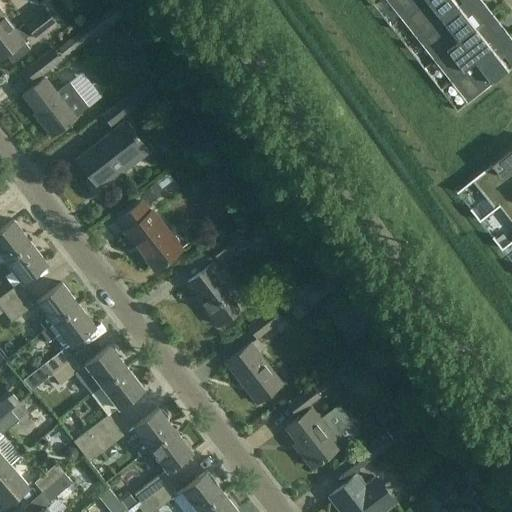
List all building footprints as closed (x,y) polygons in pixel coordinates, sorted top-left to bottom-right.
[(375,0),(383,11),(394,3),(391,0),(375,0)] [(392,0),(404,14),(422,0),(392,0)] [(422,0),(404,14),(421,36),(459,5),(455,0),(422,0)] [(465,0),(459,5),(421,36),(437,57),(476,26),(465,11),(479,0),(465,0)] [(14,29),(0,10),(0,55),(4,53),(11,62),(29,48),(22,39),(31,32),(36,38),(55,24),(41,6),(22,21),(23,22),(14,29)] [(454,78),(493,47),(504,38),(492,24),(498,19),(493,13),(476,26),(437,57),(454,78)] [(85,36),(106,20),(102,14),(80,30),(85,36)] [(63,55),(80,41),(74,34),(57,47),(63,55)] [(511,37),(509,34),(504,38),(493,47),(454,78),(471,99),(510,69),(498,54),(511,42),(511,37)] [(33,79),(59,59),(51,47),(24,68),(33,79)] [(131,73),(150,73),(150,58),(132,57),(131,73)] [(67,81),(54,91),(43,77),(21,93),(41,119),(39,120),(50,135),(74,117),(73,115),(86,106),(67,81)] [(130,100),(146,88),(142,83),(126,95),(130,100)] [(109,124),(131,107),(124,97),(102,114),(109,124)] [(147,149),(124,119),(74,157),(95,185),(128,160),(130,163),(147,149)] [(495,207),(499,204),(511,194),(511,147),(473,178),(495,207)] [(154,183),(143,192),(150,200),(161,192),(154,183)] [(511,220),(511,194),(499,204),(511,220)] [(125,229),(123,230),(152,268),(180,248),(150,209),(148,211),(141,201),(117,218),(125,229)] [(265,209),(259,223),(274,229),(280,215),(265,209)] [(12,219),(0,228),(0,255),(4,260),(29,241),(12,219)] [(218,259),(240,241),(231,230),(209,247),(218,259)] [(45,261),(29,241),(4,260),(0,262),(0,271),(1,273),(5,273),(11,269),(19,281),(45,261)] [(201,299),(198,301),(216,323),(243,302),(210,261),(186,280),(201,299)] [(60,281),(35,301),(45,314),(41,317),(40,323),(44,327),(51,321),(76,302),(60,281)] [(0,306),(3,310),(23,294),(15,284),(0,295),(0,306)] [(10,320),(31,304),(23,294),(3,310),(10,320)] [(44,327),(39,331),(46,340),(58,331),(68,343),(93,323),(76,302),(51,321),(44,327)] [(256,338),(281,318),(272,306),(247,326),(256,338)] [(249,342),(224,362),(255,402),(281,383),(249,342)] [(89,392),(125,365),(109,344),(84,363),(93,375),(82,384),(89,392)] [(64,346),(22,379),(30,389),(51,373),(51,372),(72,356),(64,346)] [(380,350),(365,350),(365,369),(380,369),(380,350)] [(72,356),(51,372),(51,373),(59,383),(80,367),(72,356)] [(125,365),(100,384),(117,406),(142,386),(125,365)] [(294,412),(317,394),(309,384),(286,402),(294,412)] [(0,417),(10,409),(19,401),(11,392),(0,401),(0,417)] [(19,401),(10,409),(17,418),(26,410),(19,401)] [(357,431),(335,403),(318,417),(310,406),(284,425),(302,449),(299,451),(311,467),(357,431)] [(149,447),(174,429),(157,406),(132,426),(142,439),(138,441),(135,450),(138,455),(149,447)] [(0,433),(17,418),(10,409),(0,417),(0,433)] [(80,450),(120,419),(113,409),(72,440),(80,450)] [(88,460),(128,428),(120,419),(80,450),(88,460)] [(190,449),(174,429),(149,447),(165,468),(190,449)] [(341,480),(368,459),(386,444),(378,434),(359,448),(332,469),(341,480)] [(65,451),(64,456),(68,460),(73,460),(77,457),(77,452),(74,448),(69,447),(65,451)] [(0,471),(9,463),(0,452),(0,471)] [(41,490),(62,471),(54,462),(33,481),(41,490)] [(27,484),(9,463),(0,471),(0,499),(4,504),(27,484)] [(194,511),(197,510),(222,490),(206,469),(177,491),(169,481),(142,502),(139,505),(144,511),(149,511),(171,496),(183,511),(194,511)] [(49,499),(70,480),(62,471),(41,490),(49,499)] [(142,502),(169,481),(161,471),(134,492),(142,502)] [(383,511),(382,510),(393,502),(374,476),(363,485),(355,474),(327,495),(339,511),(383,511)] [(237,511),(238,511),(222,490),(197,510),(198,511),(237,511)] [(126,507),(134,501),(127,491),(119,498),(126,507)] [(431,511),(424,502),(409,511),(431,511)]
